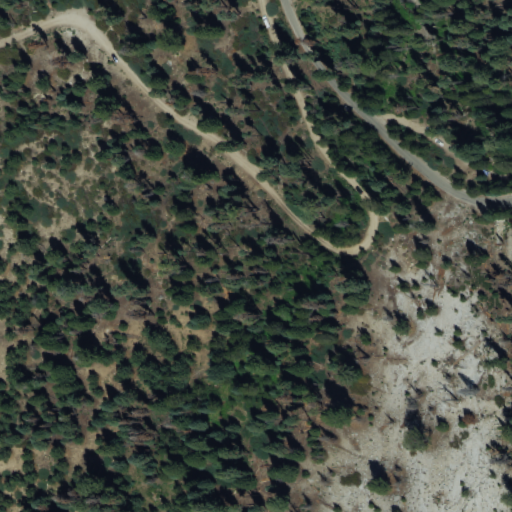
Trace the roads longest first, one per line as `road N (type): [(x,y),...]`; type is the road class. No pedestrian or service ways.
road 1 (track): [(260,0),(277,57),(322,149),(374,207),(366,237),(338,250),(300,231),(243,160),(163,108),(116,53),(76,23),(39,25),(0,40)]
road 2 (residential): [(511,200),(484,202),(441,185),(320,71),(283,0)]
